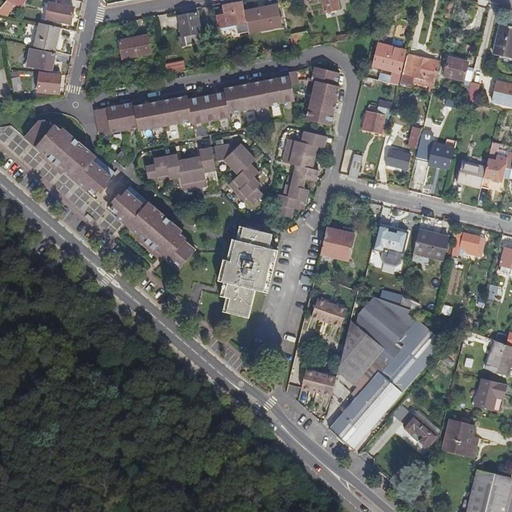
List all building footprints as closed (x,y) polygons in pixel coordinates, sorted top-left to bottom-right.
[(0,14),(7,16),(14,2),(8,0),(6,0),(0,7),(0,14)] [(339,12),(336,0),(321,0),(325,15),(339,12)] [(70,24),(73,8),(50,3),(46,18),(70,24)] [(249,34),(247,24),(245,24),(241,4),(223,7),(225,17),(218,18),(220,29),(227,28),(228,38),(249,34)] [(277,5),(244,12),(247,24),(249,34),(281,27),(277,5)] [(196,14),(178,17),(182,37),(179,38),(181,48),(202,43),(196,14)] [(54,53),(59,28),(40,24),(34,49),(54,53)] [(511,59),(511,55),(511,27),(500,25),(493,54),(511,59)] [(57,53),(63,29),(59,28),(54,53),(57,53)] [(228,38),(227,28),(220,29),(222,39),(228,38)] [(307,49),(304,34),(291,36),(293,46),(298,45),(299,50),(307,49)] [(151,54),(147,37),(119,42),(122,59),(151,54)] [(378,80),(387,83),(398,85),(404,56),(406,51),(400,50),(400,48),(379,44),(374,66),(394,71),(393,76),(389,75),(379,73),(378,80)] [(50,72),(54,55),(40,52),(38,60),(32,59),(31,60),(28,60),(27,65),(30,66),(30,68),(50,72)] [(435,82),(439,62),(408,54),(407,57),(403,75),(435,82)] [(427,92),(432,94),(435,82),(403,75),(407,57),(404,56),(398,85),(410,88),(412,83),(428,87),(427,92)] [(463,80),(467,62),(448,58),(444,76),(463,80)] [(168,74),(187,71),(185,61),(166,64),(168,74)] [(331,126),(341,88),(337,87),(340,74),(315,68),(312,80),(316,81),(307,120),(331,126)] [(230,119),(229,115),(295,102),(292,86),(299,84),(296,72),(289,73),(290,77),(225,90),(225,95),(188,102),(187,98),(135,108),(134,103),(95,110),(100,135),(139,127),(140,132),(192,122),(193,127),(230,119)] [(64,93),(66,76),(40,73),(38,93),(51,94),(52,95),(64,93)] [(22,91),(20,78),(11,79),(14,92),(22,91)] [(511,82),(498,79),(493,99),(511,104),(511,82)] [(480,85),(471,82),(466,102),(475,104),(480,85)] [(366,113),(362,131),(385,136),(387,128),(384,127),(386,118),(385,117),(387,109),(390,109),(392,103),(380,100),(376,115),(366,113)] [(459,110),(460,104),(445,100),(444,106),(459,110)] [(113,170),(60,125),(58,127),(49,119),(41,121),(26,138),(43,153),(65,172),(95,198),(107,183),(104,181),(113,170)] [(418,148),(422,128),(414,127),(410,146),(418,148)] [(432,132),(423,130),(417,157),(435,162),(435,164),(449,168),(451,158),(452,158),(455,147),(453,146),(445,144),(429,141),(432,132)] [(313,171),(319,149),(324,151),(327,138),(304,133),(301,143),(289,141),(284,164),(296,167),(291,186),(286,185),(283,197),(278,196),(276,205),(281,206),(279,215),(292,218),(294,210),(299,211),(301,202),(306,203),(308,192),(302,190),(304,182),(316,185),(319,173),(313,171)] [(9,145),(40,176),(49,166),(18,135),(9,145)] [(256,161),(241,145),(234,151),(229,145),(214,148),(217,163),(224,161),(239,177),(229,187),(243,202),(246,199),(252,206),(261,198),(255,191),(259,187),(252,180),(259,174),(251,165),(256,161)] [(491,145),(488,158),(496,160),(499,147),(491,145)] [(215,172),(211,149),(199,151),(200,157),(179,161),(178,155),(154,160),(155,166),(146,168),(148,180),(158,178),(159,183),(182,179),(184,192),(208,187),(205,174),(215,172)] [(407,170),(411,154),(389,149),(386,164),(407,170)] [(65,172),(43,153),(41,156),(63,175),(65,172)] [(352,161),(349,176),(358,178),(362,163),(363,156),(354,154),(352,161)] [(496,160),(488,158),(486,167),(483,181),(492,183),(493,186),(497,187),(501,184),(503,177),(510,178),(511,168),(511,157),(506,156),(505,162),(496,160)] [(458,182),(481,188),(483,181),(486,167),(464,162),(458,182)] [(107,183),(116,173),(113,170),(104,181),(107,183)] [(186,240),(180,234),(182,232),(130,187),(109,211),(139,237),(161,256),(178,270),(195,250),(185,241),(186,240)] [(419,229),(420,224),(414,222),(410,237),(416,239),(419,229)] [(327,229),(355,236),(356,231),(344,228),(343,230),(327,226),(327,229)] [(390,228),(379,226),(373,249),(384,252),(382,259),(400,264),(407,233),(397,230),(396,232),(389,231),(390,228)] [(264,294),(274,251),(269,250),(272,235),(243,228),(240,242),(235,241),(230,262),(227,261),(224,275),(229,276),(224,298),(229,300),(225,314),(249,319),(256,292),(264,294)] [(327,229),(320,255),(348,262),(355,236),(327,229)] [(416,239),(414,251),(443,258),(448,236),(419,229),(416,239)] [(479,245),(481,238),(463,234),(460,249),(483,254),(484,246),(479,245)] [(161,256),(139,237),(136,240),(158,259),(161,256)] [(511,251),(504,250),(500,267),(501,268),(500,274),(511,277),(511,272),(511,251)] [(310,285),(311,278),(302,276),(301,283),(310,285)] [(440,288),(441,280),(432,279),(431,287),(440,288)] [(496,301),(500,288),(493,285),(488,299),(496,301)] [(401,303),(403,295),(383,290),(381,298),(401,303)] [(354,309),(317,298),(311,316),(349,327),(351,319),(354,309)] [(411,310),(376,298),(362,313),(358,325),(380,345),(411,310)] [(352,402),(330,429),(353,449),(459,328),(430,317),(394,357),(380,345),(364,363),(368,367),(354,383),(357,386),(350,395),(352,397),(349,399),(352,402)] [(358,325),(351,319),(349,327),(337,368),(354,383),(368,367),(364,363),(380,345),(358,325)] [(511,347),(506,345),(496,341),(486,369),(506,376),(511,359),(511,347)] [(307,372),(302,389),(332,397),(337,380),(307,372)] [(504,400),(508,387),(482,381),(475,409),(490,413),(494,398),(504,400)] [(429,446),(439,434),(415,413),(405,424),(429,446)] [(472,439),(475,429),(449,423),(442,451),(466,457),(471,439),(472,439)] [(503,511),(511,481),(477,473),(467,511),(503,511)]
